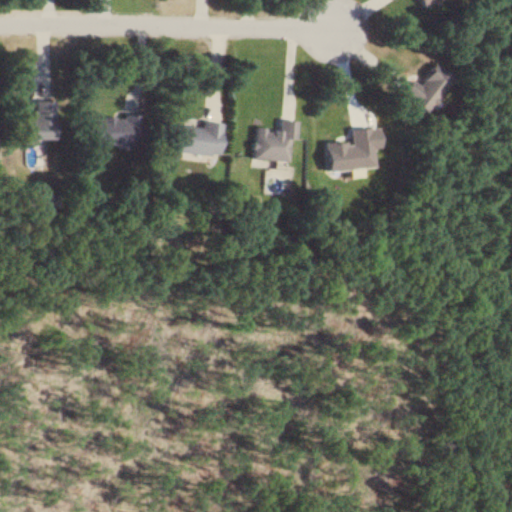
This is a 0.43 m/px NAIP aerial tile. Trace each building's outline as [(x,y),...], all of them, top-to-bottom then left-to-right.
[(412,0),(418,9),(433,0),(412,0)] [(396,92),(422,112),(449,77),(430,62),(412,84),(406,79),(396,92)] [(49,138),(49,99),(28,99),(28,114),(19,114),(19,138),(49,138)] [(89,146),(130,146),(131,115),(90,115),(89,146)] [(250,126),(249,158),(285,160),(286,137),(292,138),(293,119),(277,118),(277,128),(250,126)] [(214,155),(218,121),(198,119),(198,126),(171,123),(169,150),(214,155)]
